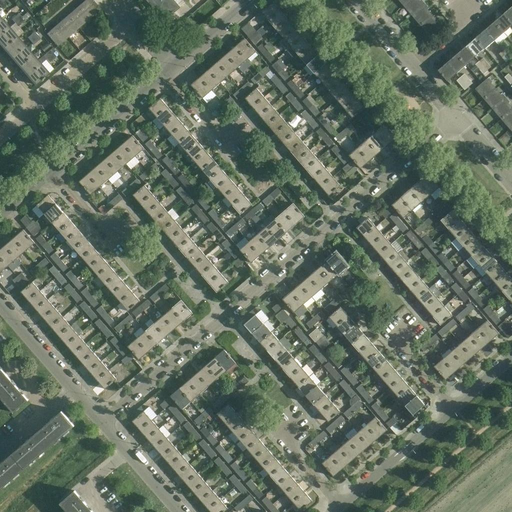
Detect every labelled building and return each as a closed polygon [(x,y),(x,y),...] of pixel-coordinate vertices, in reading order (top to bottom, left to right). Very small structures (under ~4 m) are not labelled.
[(101,9),(92,0),(85,0),(78,6),(90,19),(101,9)] [(175,14),(174,13),(185,4),(181,0),(147,0),(163,18),(165,21),(173,14),(173,15),(175,14)] [(412,16),(426,4),(421,0),(420,1),(419,0),(409,0),(403,6),(412,16)] [(269,21),(280,11),(272,2),(261,12),(269,21)] [(424,23),(433,16),(428,10),(430,9),(426,4),(412,16),(421,26),(424,23)] [(90,19),(78,6),(68,15),(79,28),(90,19)] [(276,30),(288,20),(280,11),(269,21),(276,30)] [(27,12),(22,17),(15,23),(18,26),(30,16),(27,12)] [(15,23),(22,17),(19,13),(12,19),(15,23)] [(511,25),(511,23),(504,14),(494,22),(504,33),(511,25)] [(79,28),(68,15),(57,25),(68,38),(79,28)] [(439,20),(437,21),(433,16),(424,23),(421,26),(429,36),(441,26),(443,24),(439,20)] [(0,35),(9,28),(1,19),(0,19),(0,35)] [(284,39),(295,29),(288,20),(276,30),(284,39)] [(504,33),(494,22),(485,30),(494,41),(504,33)] [(15,23),(9,28),(0,35),(0,44),(4,49),(17,37),(23,32),(18,26),(15,23)] [(68,38),(57,25),(46,34),(57,47),(68,38)] [(292,48),(303,38),(295,29),(284,39),(292,48)] [(252,41),(259,35),(255,30),(248,37),(252,41)] [(494,41),(485,30),(476,39),(485,49),(494,41)] [(31,41),(37,35),(34,32),(27,38),(31,41)] [(31,41),(33,45),(40,39),(37,35),(31,41)] [(252,41),(255,46),(263,39),(259,35),(252,41)] [(25,46),(17,37),(4,49),(12,58),(25,46)] [(292,48),(287,52),(295,60),(299,57),(311,46),(303,38),(292,48)] [(256,52),(245,39),(235,47),(247,60),(257,53),(256,52)] [(485,49),(476,39),(466,47),(476,57),(485,49)] [(502,42),(498,46),(506,55),(510,51),(502,42)] [(264,56),(269,52),(262,44),(258,48),(264,56)] [(19,67),(33,55),(25,46),(12,58),(19,67)] [(307,66),(318,55),(311,46),(299,57),(307,66)] [(502,58),(506,55),(498,46),(494,49),(502,58)] [(238,68),(247,60),(235,47),(226,55),(238,68)] [(476,57),(466,47),(457,55),(466,66),(476,57)] [(46,59),(53,54),(56,51),(53,48),(43,56),(46,59)] [(264,56),(271,63),(275,60),(269,52),(264,56)] [(46,59),(46,60),(49,63),(56,57),(53,54),(46,59)] [(33,55),(19,67),(27,76),(41,64),(46,59),(43,56),(37,61),(33,55)] [(238,68),(226,55),(218,62),(230,76),(238,68)] [(315,74),(326,64),(318,55),(307,66),(315,74)] [(466,66),(457,55),(448,63),(457,74),(466,66)] [(479,62),(488,71),(492,68),(483,58),(479,62)] [(221,83),(230,76),(218,62),(209,70),(221,83)] [(483,75),(488,71),(479,62),(475,65),(483,75)] [(272,66),(279,74),(283,70),(276,63),(272,66)] [(457,74),(448,63),(438,71),(447,82),(457,74)] [(49,74),(48,73),(41,64),(27,76),(35,85),(49,74)] [(322,83),(334,73),(326,64),(315,74),(322,83)] [(263,78),(270,72),(267,67),(259,74),(263,78)] [(221,83),(209,70),(200,78),(212,91),(221,83)] [(283,70),(279,74),(285,82),(290,78),(283,70)] [(330,92),(341,82),(334,73),(322,83),(330,92)] [(263,78),(259,74),(251,81),(255,85),(263,78)] [(461,78),(469,87),(473,84),(465,75),(461,78)] [(278,87),(282,83),(275,76),(271,79),(278,87)] [(203,99),(212,91),(200,78),(191,85),(203,99)] [(465,91),(469,87),(461,78),(457,81),(465,91)] [(484,100),(496,90),(492,84),(493,83),(489,78),(487,80),(487,79),(475,90),(484,100)] [(294,92),(299,88),(292,80),(287,84),(294,92)] [(338,101),(349,91),(341,82),(330,92),(338,101)] [(245,94),(253,87),(249,83),(241,89),(245,94)] [(284,94),(288,91),(282,83),(278,87),(284,94)] [(294,92),(301,100),(305,96),(299,88),(294,92)] [(245,94),(241,89),(234,96),(237,100),(245,94)] [(245,99),(253,108),(265,98),(257,89),(245,99)] [(502,94),(501,95),(496,90),(484,100),(493,110),(507,98),(502,94)] [(345,110),(357,99),(349,91),(338,101),(345,110)] [(293,105),(297,101),(291,93),(286,97),(293,105)] [(227,109),(235,102),(231,98),(224,105),(227,109)] [(272,107),(265,98),(253,108),(261,117),(272,107)] [(310,110),(314,106),(307,98),(303,102),(310,110)] [(501,120),(511,110),(511,107),(509,104),(510,103),(507,98),(493,110),(501,120)] [(157,118),(168,108),(160,99),(149,109),(157,118)] [(353,119),(365,109),(357,99),(345,110),(353,119)] [(299,112),(304,108),(297,101),(293,105),(299,112)] [(227,109),(224,105),(216,111),(220,116),(227,109)] [(310,110),(316,117),(321,113),(314,106),(310,110)] [(280,116),(272,107),(261,117),(269,126),(280,116)] [(164,127),(176,117),(168,108),(157,118),(164,127)] [(511,110),(501,120),(510,130),(511,128),(511,110)] [(308,122),(313,119),(306,111),(301,114),(308,122)] [(374,119),(367,111),(363,115),(370,123),(374,119)] [(325,127),(329,123),(322,115),(318,119),(325,127)] [(370,123),(363,115),(358,119),(365,127),(368,124),(370,123)] [(288,124),(280,116),(269,126),(276,135),(288,124)] [(172,136),(183,126),(176,117),(164,127),(172,136)] [(315,130),(319,126),(313,119),(308,122),(315,130)] [(332,135),(336,131),(329,123),(325,127),(332,135)] [(295,133),(288,124),(276,135),(284,143),(295,133)] [(351,125),(344,131),(348,135),(355,129),(351,125)] [(386,125),(376,133),(388,146),(397,138),(386,125)] [(180,145),(191,135),(183,126),(172,136),(180,145)] [(136,133),(140,138),(148,131),(144,127),(136,133)] [(324,140),(328,136),(321,128),(317,132),(324,140)] [(140,138),(144,142),(151,136),(148,131),(140,138)] [(348,135),(344,131),(336,138),(340,142),(348,135)] [(303,142),(295,133),(284,143),(292,152),(303,142)] [(379,154),(388,146),(376,133),(367,140),(379,154)] [(187,153),(198,143),(191,135),(180,145),(187,153)] [(145,149),(133,136),(124,143),(136,157),(145,149)] [(330,147),(334,144),(328,136),(324,140),(330,147)] [(359,148),(371,162),(379,154),(367,140),(359,148)] [(151,141),(146,145),(153,152),(157,149),(151,141)] [(311,151),(303,142),(292,152),(299,161),(311,151)] [(136,157),(124,143),(115,151),(127,164),(136,157)] [(195,163),(207,153),(198,143),(187,153),(195,163)] [(339,158),(343,154),(336,146),(332,150),(339,158)] [(362,169),(371,162),(359,148),(350,156),(362,169)] [(157,149),(153,152),(159,159),(164,156),(157,149)] [(127,164),(115,151),(106,159),(118,172),(127,164)] [(318,160),(311,151),(299,161),(307,170),(318,160)] [(203,171),(214,161),(207,153),(195,163),(203,171)] [(345,165),(350,161),(343,154),(339,158),(345,165)] [(170,168),(175,165),(168,157),(164,161),(170,168)] [(118,172),(106,159),(97,166),(109,180),(118,172)] [(326,169),(318,160),(307,170),(315,179),(326,169)] [(210,180),(222,170),(214,161),(203,171),(210,180)] [(347,174),(355,167),(351,163),(343,170),(347,174)] [(151,175),(159,168),(155,164),(148,171),(151,175)] [(170,168),(177,175),(181,172),(175,165),(170,168)] [(109,180),(97,166),(88,174),(100,188),(109,180)] [(334,177),(326,169),(315,179),(322,188),(334,177)] [(168,181),(172,177),(166,170),(162,174),(168,181)] [(218,189),(229,179),(222,170),(210,180),(218,189)] [(140,177),(144,181),(151,175),(148,171),(140,177)] [(100,188),(88,174),(79,182),(91,195),(100,188)] [(179,178),(186,186),(190,182),(183,175),(179,178)] [(428,175),(419,182),(431,196),(439,188),(428,175)] [(175,189),(179,185),(172,177),(168,181),(175,189)] [(342,187),(334,177),(322,188),(330,196),(342,187)] [(130,186),(133,190),(141,184),(138,179),(130,186)] [(226,198),(237,188),(229,179),(218,189),(226,198)] [(190,182),(186,186),(192,193),(196,190),(190,182)] [(431,196),(419,182),(410,190),(422,204),(424,202),(431,196)] [(141,204),(153,194),(145,185),(134,195),(141,204)] [(126,197),(133,190),(130,186),(122,193),(126,197)] [(188,195),(181,187),(177,191),(183,199),(188,195)] [(233,207),(245,197),(237,188),(226,198),(233,207)] [(282,193),(278,189),(270,196),(274,200),(282,193)] [(413,211),(422,204),(410,190),(401,198),(413,211)] [(201,204),(205,200),(198,192),(194,196),(201,204)] [(149,213),(160,203),(153,194),(141,204),(149,213)] [(112,202),(116,206),(123,199),(119,195),(112,202)] [(194,203),(188,195),(183,199),(190,206),(194,203)] [(37,206),(45,215),(57,205),(49,196),(37,206)] [(274,200),(270,196),(263,202),(267,206),(274,200)] [(241,215),(253,206),(245,197),(233,207),(241,215)] [(413,211),(401,198),(392,206),(404,219),(413,211)] [(201,204),(207,211),(211,207),(205,200),(201,204)] [(446,212),(450,208),(445,201),(440,205),(446,212)] [(108,213),(116,206),(112,202),(104,208),(108,213)] [(157,222),(168,212),(160,203),(149,213),(157,222)] [(264,208),(260,204),(253,211),(257,215),(264,208)] [(305,217),(294,204),(285,212),(296,225),(305,217)] [(64,213),(57,205),(45,215),(52,223),(64,213)] [(198,216),(203,212),(196,205),(192,209),(198,216)] [(442,216),(446,212),(440,205),(436,209),(442,216)] [(386,219),(393,213),(389,208),(382,215),(386,219)] [(209,214),(216,221),(220,218),(214,210),(209,214)] [(257,215),(253,211),(245,217),(249,222),(257,215)] [(453,211),(441,221),(449,230),(460,220),(453,211)] [(164,231),(175,221),(168,212),(157,222),(164,231)] [(205,224),(210,220),(203,212),(198,216),(205,224)] [(296,225),(285,212),(276,219),(288,233),(296,225)] [(72,222),(64,213),(52,223),(60,232),(72,222)] [(396,225),(401,222),(395,214),(390,218),(396,225)] [(428,228),(436,221),(432,217),(424,224),(428,228)] [(220,218),(216,221),(222,229),(227,225),(220,218)] [(357,228),(365,237),(376,227),(369,218),(357,228)] [(288,233),(276,219),(267,227),(279,241),(288,233)] [(243,220),(235,226),(239,230),(246,224),(243,220)] [(468,229),(460,220),(449,230),(456,239),(468,229)] [(26,228),(30,232),(38,226),(34,221),(26,228)] [(172,240),(183,230),(175,221),(164,231),(172,240)] [(79,231),(72,222),(60,232),(68,241),(79,231)] [(403,233),(408,230),(401,222),(396,225),(403,233)] [(214,234),(218,230),(212,223),(207,226),(214,234)] [(422,233),(428,228),(424,224),(418,229),(422,233)] [(38,226),(30,232),(34,237),(42,230),(38,226)] [(235,226),(227,233),(231,237),(239,230),(235,226)] [(279,241),(267,227),(258,235),(270,248),(279,241)] [(384,236),(376,227),(365,237),(372,246),(384,236)] [(475,238),(468,229),(456,239),(464,248),(475,238)] [(35,243),(24,230),(15,238),(26,251),(35,243)] [(180,249),(191,239),(183,230),(172,240),(180,249)] [(220,242),(225,238),(218,230),(214,234),(220,242)] [(87,240),(79,231),(68,241),(75,250),(87,240)] [(412,243),(417,239),(411,231),(406,235),(412,243)] [(36,239),(43,247),(47,243),(41,235),(36,239)] [(270,248),(258,235),(249,243),(261,256),(270,248)] [(391,245),(384,236),(372,246),(380,255),(391,245)] [(429,247),(434,243),(428,236),(423,240),(429,247)] [(26,251),(15,238),(6,245),(18,259),(26,251)] [(483,247),(475,238),(464,248),(472,257),(483,247)] [(187,257),(198,248),(191,239),(180,249),(187,257)] [(424,246),(417,239),(412,243),(419,251),(424,246)] [(95,249),(87,240),(75,250),(79,255),(77,257),(81,261),(83,259),(95,249)] [(229,252),(233,248),(227,240),(222,244),(229,252)] [(399,254),(399,253),(403,249),(396,241),(391,245),(380,255),(387,264),(399,254)] [(47,243),(43,247),(50,254),(54,251),(47,243)] [(261,256),(249,243),(240,250),(252,264),(261,256)] [(429,247),(436,255),(441,251),(434,243),(429,247)] [(18,259),(6,245),(0,250),(0,256),(9,267),(18,259)] [(491,255),(483,247),(472,257),(479,265),(491,255)] [(195,266),(206,256),(198,248),(187,257),(195,266)] [(240,255),(233,248),(229,252),(224,256),(227,260),(232,255),(236,259),(240,255)] [(102,257),(95,249),(83,259),(91,268),(102,257)] [(428,260),(432,256),(426,249),(422,253),(428,260)] [(387,264),(395,273),(407,262),(410,259),(403,250),(399,254),(387,264)] [(58,265),(62,262),(55,253),(51,257),(58,265)] [(444,265),(449,261),(443,253),(438,257),(444,265)] [(337,254),(327,262),(339,275),(343,279),(352,271),(348,267),(337,254)] [(498,264),(491,255),(479,265),(487,274),(498,264)] [(0,273),(9,267),(0,256),(0,273)] [(202,275),(214,265),(206,256),(195,266),(202,275)] [(435,268),(439,264),(432,256),(428,260),(435,268)] [(110,266),(102,257),(91,268),(88,269),(93,275),(95,273),(98,277),(110,266)] [(238,268),(245,261),(241,257),(234,263),(238,268)] [(42,269),(50,263),(46,259),(38,265),(42,269)] [(456,268),(449,261),(444,265),(451,273),(456,268)] [(58,265),(64,272),(68,269),(62,262),(58,265)] [(330,283),(339,275),(327,262),(319,269),(330,283)] [(415,272),(407,262),(395,273),(403,282),(415,272)] [(506,273),(498,264),(487,274),(495,283),(506,273)] [(42,269),(38,265),(31,272),(34,276),(42,269)] [(210,284),(221,274),(214,265),(202,275),(210,284)] [(56,278),(61,274),(53,266),(49,270),(56,278)] [(118,275),(110,266),(98,277),(106,285),(118,275)] [(443,277),(447,274),(441,266),(437,270),(443,277)] [(310,277),(321,290),(330,283),(319,269),(310,277)] [(73,283),(77,279),(70,271),(66,275),(73,283)] [(459,283),(464,279),(458,271),(453,275),(459,283)] [(422,281),(415,272),(403,282),(411,291),(422,281)] [(24,285),(29,281),(22,273),(18,277),(24,285)] [(511,283),(511,280),(506,273),(495,283),(502,292),(511,283)] [(62,285),(66,281),(61,274),(56,278),(62,285)] [(221,274),(210,284),(218,293),(229,283),(221,274)] [(450,285),(454,281),(447,274),(443,277),(450,285)] [(125,284),(118,275),(106,285),(114,294),(125,284)] [(20,289),(24,285),(18,277),(13,281),(20,289)] [(313,298),(321,290),(310,277),(301,285),(313,298)] [(73,283),(79,290),(83,286),(77,279),(73,283)] [(459,283),(466,290),(471,286),(464,279),(459,283)] [(354,292),(361,285),(358,281),(350,288),(354,292)] [(430,289),(422,281),(411,291),(418,300),(424,294),(430,289)] [(29,301),(41,292),(33,282),(21,292),(29,301)] [(76,292),(69,283),(64,287),(72,296),(76,292)] [(458,295),(463,291),(456,283),(452,287),(458,295)] [(511,298),(511,283),(502,292),(510,301),(511,298)] [(133,293),(125,284),(114,294),(121,303),(133,293)] [(169,289),(166,285),(158,291),(162,296),(169,289)] [(292,292),(303,306),(313,298),(301,285),(292,292)] [(346,299),(354,292),(350,288),(342,294),(346,299)] [(81,293),(88,301),(93,297),(85,289),(81,293)] [(424,306),(425,308),(437,298),(430,289),(424,294),(418,300),(424,306)] [(475,300),(479,296),(473,289),(468,293),(475,300)] [(162,296),(158,291),(150,298),(154,303),(162,296)] [(458,295),(465,302),(469,299),(463,291),(458,295)] [(39,308),(48,300),(41,292),(29,301),(37,310),(39,308)] [(82,299),(76,292),(72,296),(77,302),(82,299)] [(294,313),(303,306),(292,292),(283,300),(294,313)] [(141,302),(133,293),(121,303),(129,312),(141,302)] [(332,303),(336,307),(343,301),(339,296),(332,303)] [(475,300),(481,308),(486,304),(479,296),(475,300)] [(93,297),(88,301),(95,308),(99,304),(93,297)] [(445,307),(437,298),(425,308),(426,308),(433,317),(443,308),(445,307)] [(56,309),(55,308),(48,300),(39,308),(37,310),(44,319),(56,309)] [(144,311),(147,308),(152,305),(148,300),(140,307),(144,311)] [(91,310),(90,308),(84,301),(80,305),(87,314),(91,310)] [(193,314),(182,301),(173,308),(173,309),(184,322),(193,314)] [(276,313),(284,307),(280,302),(272,309),(276,313)] [(328,314),(336,307),(332,303),(324,309),(328,314)] [(467,316),(475,309),(471,304),(463,311),(467,316)] [(488,306),(485,308),(483,310),(490,318),(494,314),(488,306)] [(101,307),(100,308),(97,311),(104,318),(108,314),(101,307)] [(140,307),(138,308),(133,313),(136,318),(144,311),(140,307)] [(452,316),(445,307),(443,308),(433,317),(441,326),(452,316)] [(348,317),(341,308),(329,317),(337,327),(348,317)] [(56,309),(44,319),(52,328),(64,318),(56,309)] [(164,316),(176,330),(184,322),(173,309),(164,316)] [(91,310),(87,314),(93,321),(97,316),(91,310)] [(285,322),(290,318),(283,310),(279,314),(285,322)] [(245,325),(253,334),(264,324),(252,311),(245,318),(248,322),(245,325)] [(458,315),(455,318),(460,322),(467,316),(463,311),(458,315)] [(315,318),(318,322),(326,316),(322,312),(315,318)] [(108,314),(104,318),(110,326),(114,322),(108,314)] [(490,318),(496,325),(501,321),(494,314),(490,318)] [(123,322),(126,327),(134,320),(130,316),(123,322)] [(167,337),(176,330),(164,316),(155,324),(167,337)] [(337,327),(345,335),(356,326),(348,317),(337,327)] [(71,327),(64,318),(52,328),(60,337),(71,327)] [(293,331),(298,327),(290,318),(285,322),(293,331)] [(311,329),(318,322),(315,318),(307,325),(308,326),(311,329)] [(107,328),(99,319),(95,323),(102,331),(107,328)] [(453,320),(446,326),(450,331),(457,324),(453,320)] [(490,342),(499,334),(488,321),(478,329),(490,342)] [(506,321),(498,328),(502,332),(509,325),(506,321)] [(126,327),(123,322),(115,329),(119,333),(126,327)] [(146,332),(158,345),(167,337),(155,324),(150,329),(147,326),(144,328),(146,332)] [(260,343),(272,333),(264,324),(253,334),(260,343)] [(364,334),(356,326),(345,335),(352,344),(364,334)] [(446,326),(438,333),(442,337),(450,331),(446,326)] [(79,336),(71,327),(60,337),(68,346),(79,336)] [(112,334),(107,328),(102,331),(108,338),(112,334)] [(305,335),(299,329),(295,333),(300,339),(305,335)] [(490,342),(478,329),(470,336),(481,350),(490,342)] [(311,336),(316,342),(323,336),(317,330),(311,336)] [(149,353),(158,345),(146,332),(138,339),(149,353)] [(268,352),(279,342),(272,333),(260,343),(268,352)] [(371,343),(364,334),(352,344),(360,353),(371,343)] [(307,347),(311,342),(305,335),(300,339),(307,347)] [(323,335),(323,336),(316,342),(320,346),(327,340),(323,335)] [(439,340),(435,335),(428,342),(432,346),(439,340)] [(87,345),(79,336),(68,346),(75,355),(87,345)] [(481,350),(470,336),(461,344),(473,357),(481,350)] [(117,349),(122,345),(115,337),(110,341),(117,349)] [(128,347),(140,360),(149,353),(138,339),(128,347)] [(327,340),(320,346),(323,351),(331,344),(327,340)] [(275,361),(287,351),(279,342),(268,352),(275,361)] [(432,346),(428,342),(420,348),(424,353),(432,346)] [(379,352),(371,343),(360,353),(368,362),(379,352)] [(473,357),(461,344),(452,352),(464,365),(473,357)] [(94,354),(87,345),(75,355),(83,364),(94,354)] [(124,356),(128,352),(122,345),(117,349),(124,356)] [(315,357),(320,353),(314,346),(309,350),(315,357)] [(95,354),(101,359),(104,355),(98,350),(95,354)] [(236,364),(225,350),(216,358),(227,371),(236,364)] [(326,354),(332,361),(337,357),(333,353),(330,350),(326,354)] [(283,369),(294,360),(287,351),(275,361),(283,369)] [(386,361),(379,352),(368,362),(375,371),(386,361)] [(464,365),(452,352),(443,359),(455,373),(464,365)] [(322,365),(327,361),(320,353),(315,357),(322,365)] [(102,362),(94,354),(83,364),(90,372),(102,362)] [(126,366),(134,359),(130,355),(122,361),(126,366)] [(337,357),(332,361),(339,369),(344,365),(337,357)] [(227,371),(216,358),(207,366),(219,379),(227,371)] [(455,373),(443,359),(434,367),(446,381),(455,373)] [(291,378),(302,369),(294,360),(283,369),(291,378)] [(395,370),(386,361),(375,371),(383,380),(395,370)] [(109,371),(102,362),(90,372),(98,381),(109,371)] [(330,375),(335,371),(329,364),(325,368),(330,375)] [(209,387),(219,379),(207,366),(198,373),(209,387)] [(298,387),(310,378),(302,369),(291,378),(298,387)] [(342,372),(347,379),(352,375),(346,369),(342,372)] [(402,379),(395,370),(383,380),(391,389),(402,379)] [(117,380),(109,371),(98,381),(106,390),(117,380)] [(338,383),(342,379),(335,371),(330,375),(338,383)] [(209,387),(198,373),(189,381),(200,394),(209,387)] [(352,375),(347,379),(354,388),(359,384),(352,375)] [(14,414),(29,401),(7,376),(0,382),(0,397),(10,408),(14,414)] [(242,389),(250,382),(246,377),(238,384),(242,389)] [(306,396),(317,387),(310,378),(298,387),(306,396)] [(410,388),(402,379),(391,389),(398,397),(410,388)] [(192,402),(200,394),(189,381),(180,389),(192,402)] [(350,388),(344,382),(340,386),(345,392),(350,388)] [(242,389),(238,384),(230,391),(234,395),(242,389)] [(313,405),(325,395),(317,387),(306,396),(313,405)] [(362,387),(357,391),(363,397),(367,393),(362,387)] [(357,397),(350,388),(345,392),(353,401),(357,397)] [(417,396),(410,388),(398,397),(406,406),(417,396)] [(180,389),(171,396),(183,410),(192,402),(180,389)] [(220,399),(224,404),(231,398),(227,393),(221,399),(220,399)] [(375,402),(367,393),(363,397),(370,406),(375,402)] [(327,408),(332,404),(325,395),(313,405),(317,408),(321,414),(327,408)] [(425,405),(417,396),(406,406),(414,415),(425,405)] [(164,410),(172,403),(168,399),(161,405),(164,410)] [(220,399),(212,406),(216,411),(224,404),(220,399)] [(360,408),(362,406),(359,402),(352,408),(355,412),(360,408)] [(217,414),(225,423),(236,413),(229,404),(217,414)] [(340,413),(332,404),(327,408),(321,414),(329,422),(340,413)] [(175,416),(180,412),(174,405),(169,409),(175,416)] [(378,415),(382,411),(376,405),(372,408),(378,415)] [(210,408),(202,414),(206,419),(214,412),(210,408)] [(355,412),(352,408),(344,415),(348,419),(355,412)] [(75,426),(62,411),(37,433),(50,448),(75,426)] [(133,421),(141,431),(152,421),(144,411),(133,421)] [(378,415),(384,423),(388,419),(382,411),(378,415)] [(182,424),(187,420),(180,412),(175,416),(182,424)] [(233,432),(244,422),(236,413),(225,423),(233,432)] [(198,425),(206,419),(202,414),(194,421),(198,425)] [(341,417),(334,423),(338,428),(342,433),(347,429),(342,423),(345,421),(341,417)] [(377,438),(386,430),(376,418),(375,418),(367,425),(377,438)] [(392,418),(386,424),(389,429),(396,423),(392,418)] [(141,431),(149,440),(159,430),(160,430),(162,427),(159,424),(156,426),(152,421),(141,431)] [(191,434),(195,430),(189,422),(184,426),(191,434)] [(240,441),(252,431),(244,422),(233,432),(240,441)] [(338,428),(334,423),(326,430),(330,434),(338,428)] [(358,433),(368,445),(377,438),(367,425),(358,433)] [(207,438),(211,435),(205,427),(202,430),(201,431),(207,438)] [(159,430),(149,440),(156,448),(167,438),(160,430),(159,430)] [(197,441),(201,437),(195,430),(191,434),(197,441)] [(248,450),(259,440),(252,431),(240,441),(248,450)] [(327,437),(323,432),(316,439),(320,443),(327,437)] [(25,469),(50,448),(37,433),(12,455),(25,469)] [(359,453),(368,445),(358,433),(349,441),(359,453)] [(207,438),(214,446),(218,442),(211,435),(207,438)] [(175,447),(167,438),(156,448),(164,457),(175,447)] [(206,452),(211,448),(204,439),(199,443),(206,452)] [(320,443),(316,439),(308,445),(312,450),(320,443)] [(259,440),(248,450),(255,458),(267,448),(259,440)] [(351,461),(359,453),(349,441),(340,448),(351,461)] [(222,456),(227,452),(220,445),(216,449),(222,456)] [(175,447),(164,457),(171,466),(182,456),(175,447)] [(212,459),(217,455),(211,448),(206,452),(212,459)] [(263,467),(274,457),(267,448),(255,458),(263,467)] [(342,468),(351,461),(340,448),(331,456),(342,468)] [(222,456),(229,464),(234,460),(227,452),(222,456)] [(333,476),(342,468),(331,456),(328,452),(325,455),(328,459),(322,464),(333,476)] [(0,490),(25,469),(12,455),(0,464),(0,490)] [(183,456),(182,456),(171,466),(179,475),(190,465),(183,456)] [(221,469),(226,465),(219,457),(214,461),(221,469)] [(263,467),(271,476),(282,466),(274,457),(263,467)] [(237,474),(242,470),(236,463),(231,467),(237,474)] [(190,465),(179,475),(187,484),(198,474),(190,465)] [(228,477),(232,473),(226,465),(221,469),(228,477)] [(282,466),(271,476),(279,485),(290,475),(282,466)] [(237,474),(244,482),(249,478),(242,470),(237,474)] [(198,474),(187,484),(194,493),(205,483),(198,474)] [(290,475),(279,485),(286,494),(297,484),(290,476),(290,475)] [(236,487),(241,483),(235,476),(230,480),(236,487)] [(253,492),(257,488),(251,480),(246,484),(253,492)] [(205,483),(194,493),(202,502),(213,492),(205,483)] [(243,495),(248,491),(241,483),(236,487),(243,495)] [(298,484),(297,484),(286,494),(294,503),(305,493),(298,484)] [(253,492),(260,500),(264,496),(257,488),(253,492)] [(61,504),(67,511),(93,511),(75,491),(61,504)] [(213,492),(202,502),(209,510),(220,500),(213,492)] [(305,493),(294,503),(301,511),(313,502),(305,493)] [(242,502),(246,507),(254,500),(250,496),(242,502)] [(269,509),(273,505),(268,498),(263,502),(269,509)] [(209,510),(210,511),(225,511),(228,510),(220,500),(209,510)] [(240,511),(246,507),(242,502),(235,509),(237,511),(240,511)]
